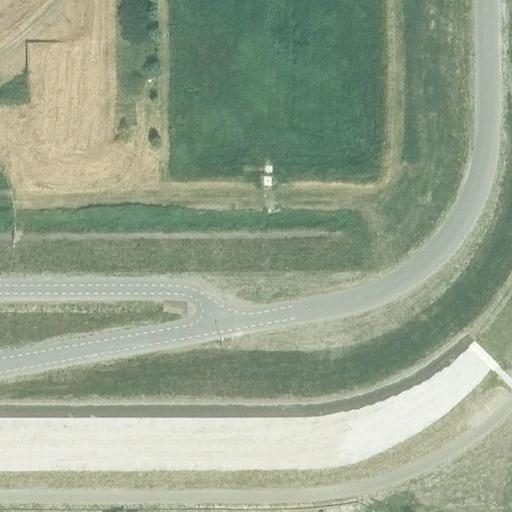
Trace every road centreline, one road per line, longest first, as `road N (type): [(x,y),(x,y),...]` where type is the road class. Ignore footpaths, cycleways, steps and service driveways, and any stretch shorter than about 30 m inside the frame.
road 1 (tertiary): [(223,324),(400,279),(467,216),(487,147),(485,0)]
road 2 (unclassified): [(0,290),(189,291),(223,324)]
road 3 (tertiary): [(0,365),(223,324)]
road 4 (unclassified): [(511,402),(468,440),(331,511)]
